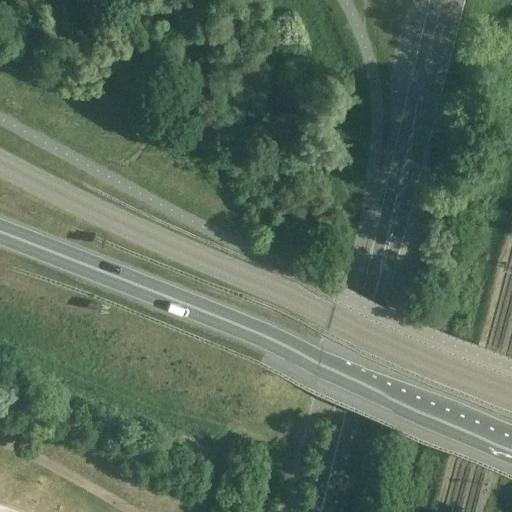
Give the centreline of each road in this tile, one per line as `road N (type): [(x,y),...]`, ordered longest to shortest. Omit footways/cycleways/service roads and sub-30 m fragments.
road 1 (tertiary): [(511,388),(219,266),(0,162)]
road 2 (primary): [(511,444),(0,233)]
road 3 (tertiary): [(320,511),(447,0)]
